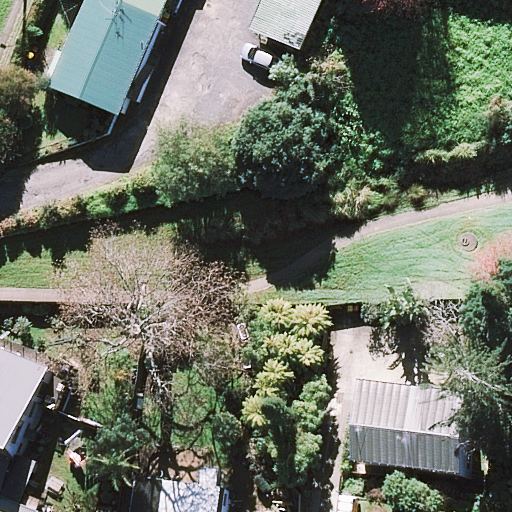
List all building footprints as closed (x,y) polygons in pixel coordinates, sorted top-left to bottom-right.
[(91,0),(53,89),(122,118),(173,0),(91,0)] [(327,0),(270,0),(256,33),(304,54),(327,0)] [(0,501),(25,511),(27,511),(39,483),(13,472),(39,407),(59,415),(74,378),(0,348),(0,501)] [(474,399),(365,388),(357,465),(466,477),(474,399)] [(226,511),(229,493),(222,492),(224,473),(202,471),(200,490),(165,486),(163,506),(147,504),(145,511),(226,511)]
